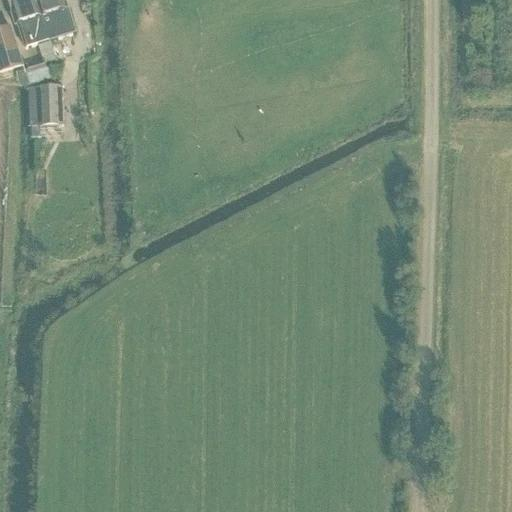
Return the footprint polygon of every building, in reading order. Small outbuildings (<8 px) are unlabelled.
[(37,0),(6,0),(15,27),(24,24),(32,49),(49,43),(48,39),(47,39),(41,19),(43,18),(37,0)] [(61,0),(37,0),(43,18),(41,19),(47,39),(48,39),(49,43),(77,34),(69,10),(65,11),(61,0)] [(0,74),(23,67),(11,29),(0,31),(0,74)] [(63,127),(61,87),(37,88),(38,128),(63,127)] [(79,201),(87,187),(68,176),(60,191),(79,201)]
